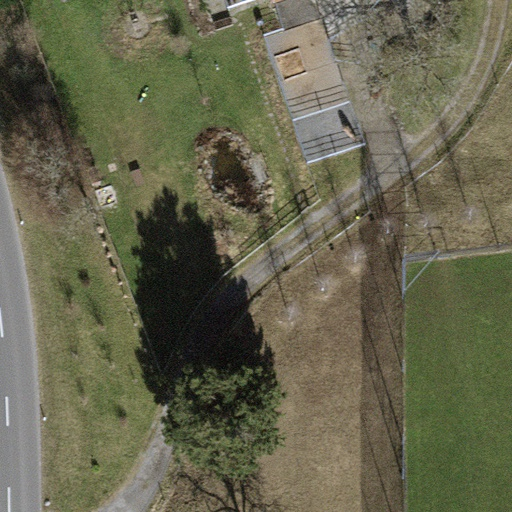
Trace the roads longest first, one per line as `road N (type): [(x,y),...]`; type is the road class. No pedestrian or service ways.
road 1 (track): [(499,0),(499,64),(220,328),(132,511)]
road 2 (tertiary): [(9,511),(0,319)]
